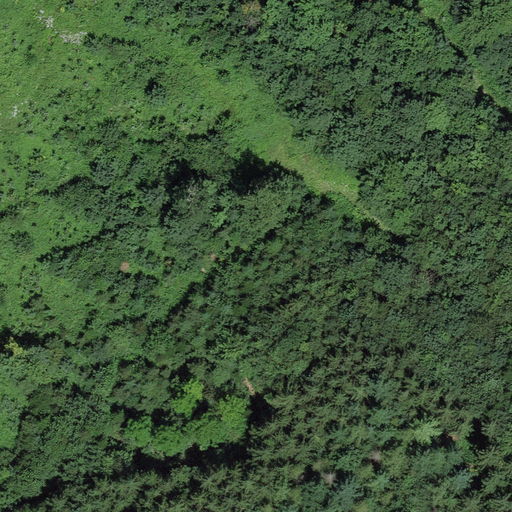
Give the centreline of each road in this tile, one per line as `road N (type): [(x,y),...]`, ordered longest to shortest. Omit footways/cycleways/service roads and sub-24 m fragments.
road 1 (track): [(319,138),(329,177),(345,197),(387,223),(511,339)]
road 2 (track): [(408,0),(511,129)]
